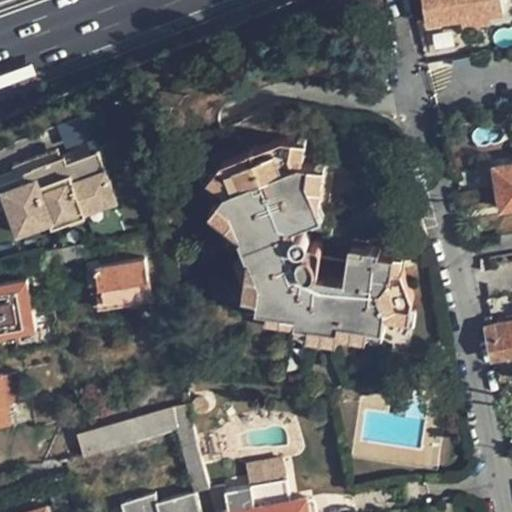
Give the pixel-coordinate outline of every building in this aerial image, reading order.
[(504,9),(502,0),(426,0),(430,21),(462,15),(488,12),(504,9)] [(489,25),(488,12),(462,15),(464,29),(489,25)] [(295,134),(287,133),(225,156),(217,169),(232,182),(220,198),(234,208),(243,231),(252,228),(261,251),(252,254),(264,281),(260,302),(298,307),(297,317),(341,323),(342,315),(388,322),(390,300),(412,302),(414,285),(403,265),(395,265),(396,250),(382,248),(382,242),(371,241),(371,247),(353,245),(352,255),(323,250),(323,240),(321,239),(310,236),(310,230),(306,227),(302,227),(298,229),(296,222),(303,221),(302,220),(318,214),(315,207),(322,205),(311,173),(312,159),(297,158),(292,150),(295,134)] [(12,198),(22,227),(37,222),(53,217),(54,217),(56,223),(71,218),(86,212),(89,212),(88,209),(89,209),(107,203),(119,199),(102,148),(54,165),(52,158),(26,169),(27,172),(0,181),(0,197),(1,202),(12,198)] [(505,204),(511,202),(511,161),(499,164),(499,167),(492,168),(496,192),(503,192),(505,204)] [(107,203),(89,209),(93,218),(110,212),(107,203)] [(88,217),(86,212),(71,218),(72,222),(88,217)] [(54,222),(53,217),(37,222),(39,227),(54,222)] [(84,241),(45,248),(48,262),(86,255),(84,241)] [(99,282),(95,283),(100,307),(153,298),(146,257),(97,266),(99,282)] [(91,283),(95,283),(99,282),(97,266),(95,261),(88,263),(91,283)] [(0,334),(11,332),(11,330),(40,325),(29,274),(2,280),(0,277),(0,334)] [(511,315),(489,319),(496,356),(511,353),(511,315)] [(10,399),(25,397),(21,368),(0,371),(0,421),(12,419),(10,399)] [(180,424),(198,487),(213,483),(198,429),(193,399),(174,403),(80,430),(80,432),(81,434),(86,451),(180,424)] [(286,457),(249,463),(252,482),(289,476),(286,457)] [(312,511),(310,493),(293,495),(289,476),(252,482),(230,486),(228,486),(232,511),(312,511)] [(213,485),(221,511),(232,511),(228,486),(230,486),(229,483),(213,485)] [(205,511),(198,487),(161,497),(159,489),(126,498),(129,511),(205,511)] [(12,511),(53,511),(51,501),(12,511)]
